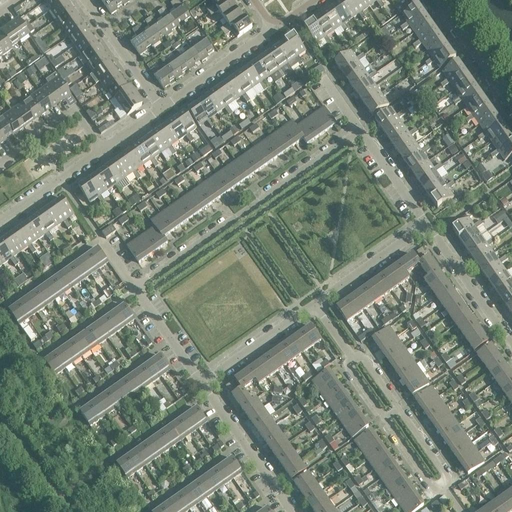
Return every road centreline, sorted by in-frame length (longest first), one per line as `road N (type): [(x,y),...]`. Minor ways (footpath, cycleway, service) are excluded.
road 1 (residential): [(135,285),(357,129)]
road 2 (residential): [(445,493),(450,475),(363,354),(345,352)]
road 3 (residential): [(345,352),(343,368),(426,491),(445,493)]
road 4 (residential): [(289,511),(202,386)]
road 5 (residential): [(511,347),(428,230)]
road 6 (residential): [(273,27),(157,111)]
road 7 (residential): [(0,165),(79,110),(104,145)]
road 8 (residential): [(314,307),(428,230)]
road 9 (residential): [(202,386),(314,307)]
road 10 (residential): [(511,107),(436,0)]
road 11 (residential): [(104,145),(0,218)]
road 12 (residential): [(428,230),(357,129)]
road 13 (residential): [(202,386),(135,285)]
